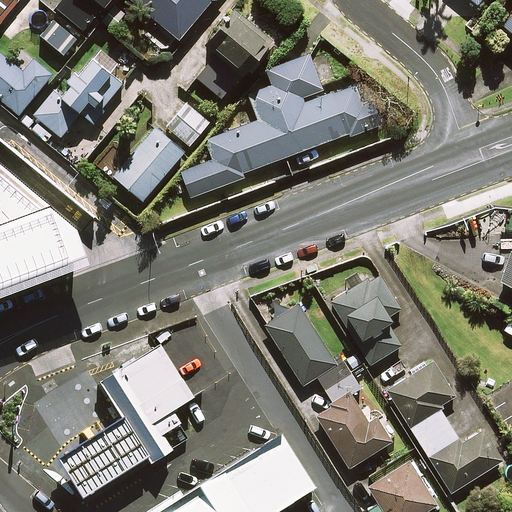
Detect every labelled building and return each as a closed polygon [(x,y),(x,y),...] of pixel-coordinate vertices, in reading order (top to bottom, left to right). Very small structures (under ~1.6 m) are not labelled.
[(16,0),(0,0),(0,24),(18,2),(16,0)] [(56,0),(51,8),(83,33),(108,0),(56,0)] [(209,0),(130,0),(178,38),(209,0)] [(196,77),(221,98),(239,75),(242,77),(273,39),(235,9),(207,43),(217,51),(196,77)] [(511,9),(501,24),(511,33),(511,9)] [(22,72),(0,53),(0,98),(18,114),(51,75),(32,59),(22,72)] [(278,159),(348,133),(349,137),(377,126),(361,82),(341,89),(301,105),(298,97),(321,88),(308,54),(266,70),(272,85),(248,94),(258,121),(205,141),(212,159),(180,171),(190,197),(237,179),(246,176),(245,172),(278,159)] [(98,112),(122,82),(92,58),(60,96),(53,91),(34,114),(60,136),(80,112),(91,121),(92,121),(93,121),(94,120),(95,120),(96,120),(97,119),(97,118),(98,117),(98,116),(99,115),(99,114),(99,113),(98,112)] [(208,121),(187,104),(167,127),(188,145),(208,121)] [(183,151),(155,127),(113,176),(142,200),(183,151)] [(0,281),(81,250),(70,221),(0,167),(0,281)] [(511,248),(496,278),(511,286),(511,248)] [(399,309),(375,272),(330,301),(341,318),(346,315),(363,341),(357,345),(369,364),(401,344),(388,324),(391,322),(387,316),(399,309)] [(314,376),(335,364),(300,304),(264,326),(299,385),(314,376)] [(157,346),(95,385),(118,420),(143,459),(147,465),(170,452),(159,436),(178,425),(169,412),(190,400),(157,346)] [(335,364),(314,376),(330,403),(351,391),(359,387),(343,359),(335,364)] [(453,392),(433,360),(386,389),(450,492),(505,458),(490,435),(493,433),(463,386),(453,392)] [(330,403),(315,412),(347,466),(392,440),(377,415),(368,420),(351,391),(330,403)] [(143,459),(118,420),(88,439),(53,461),(77,501),(111,479),(143,459)] [(156,511),(276,511),(312,490),(278,435),(156,511)] [(423,511),(436,504),(409,460),(369,486),(379,502),(368,509),(370,511),(423,511)]
